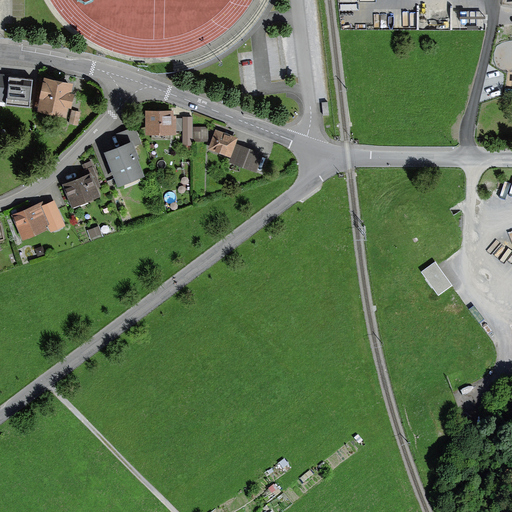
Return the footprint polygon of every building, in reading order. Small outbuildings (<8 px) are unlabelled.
[(342,0),(343,11),(359,11),(358,0),(342,0)] [(32,76),(0,72),(0,100),(6,101),(6,102),(30,105),(32,76)] [(74,90),(71,89),(73,79),(44,74),(38,108),(67,113),(68,104),(72,105),(74,90)] [(80,110),(71,108),(68,122),(78,124),(80,110)] [(176,108),(145,108),(145,133),(176,133),(176,108)] [(193,126),(193,119),(183,119),(183,121),(181,121),(181,135),(192,135),(193,126)] [(120,143),(103,149),(117,184),(144,173),(137,156),(139,155),(135,145),(141,143),(134,125),(116,133),(120,143)] [(192,135),(193,141),(209,141),(208,126),(193,126),(192,135)] [(238,135),(215,127),(208,148),(231,156),(236,142),(238,135)] [(236,142),(231,156),(229,161),(256,170),(262,152),(236,142)] [(84,173),(62,182),(72,207),(101,195),(98,189),(102,187),(96,172),(98,171),(93,159),(82,164),(84,169),(82,169),(84,173)] [(43,200),(11,213),(22,238),(48,228),(46,224),(52,221),(43,200)] [(99,225),(87,230),(91,241),(103,236),(99,225)] [(438,294),(453,284),(436,260),(421,270),(438,294)]
